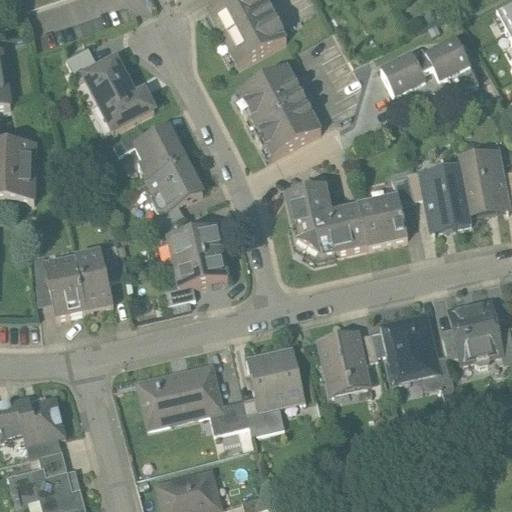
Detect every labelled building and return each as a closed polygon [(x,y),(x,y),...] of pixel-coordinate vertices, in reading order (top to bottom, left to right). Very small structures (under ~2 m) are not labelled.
[(17,0),(21,14),(60,0),(17,0)] [(286,46),(261,0),(238,0),(207,17),(237,72),(286,46)] [(511,11),(496,20),(511,49),(511,11)] [(411,63),(381,78),(394,105),(409,98),(412,104),(437,98),(434,92),(448,85),(453,95),(478,90),(456,47),(425,62),(421,54),(410,60),(411,63)] [(87,53),(65,65),(77,87),(84,84),(83,82),(98,74),(87,53)] [(2,57),(0,57),(0,114),(10,113),(2,57)] [(98,74),(83,82),(84,84),(112,137),(154,115),(144,96),(134,101),(115,65),(98,74)] [(286,74),(238,100),(243,110),(240,112),(248,126),(251,124),(258,138),(255,140),(263,154),(266,152),(272,162),(320,136),(286,74)] [(36,100),(13,105),(19,128),(41,123),(36,100)] [(41,123),(19,128),(21,140),(21,150),(35,151),(35,152),(44,152),(44,137),(41,123)] [(147,146),(135,153),(143,169),(138,172),(146,188),(147,187),(185,167),(169,135),(147,146)] [(141,136),(113,150),(119,161),(134,153),(135,153),(147,146),(141,136)] [(35,151),(0,149),(0,205),(34,207),(35,151)] [(497,163),(458,170),(460,178),(469,222),(507,214),(505,204),(500,179),(497,163)] [(185,167),(147,187),(154,201),(151,202),(150,205),(156,216),(160,217),(162,216),(163,218),(164,220),(179,212),(202,199),(185,167)] [(421,177),(407,181),(408,184),(413,207),(426,204),(422,186),(422,185),(421,177)] [(511,177),(500,179),(505,204),(511,202),(511,177)] [(422,185),(422,186),(426,204),(432,237),(471,229),(469,222),(460,178),(422,185)] [(408,184),(393,187),(397,205),(398,204),(398,205),(399,210),(413,207),(408,184)] [(357,214),(335,219),(329,215),(324,193),(285,202),(296,247),(321,263),(366,253),(357,214)] [(397,205),(357,214),(366,253),(407,243),(406,238),(399,210),(398,205),(397,205)] [(179,212),(164,220),(163,218),(150,225),(154,235),(166,233),(177,227),(184,223),(179,212)] [(154,235),(151,236),(154,248),(167,245),(167,244),(181,241),(177,227),(166,233),(154,235)] [(181,241),(167,244),(167,245),(173,270),(222,259),(216,233),(181,241)] [(101,258),(75,264),(75,267),(87,316),(113,310),(108,287),(103,264),(101,258)] [(222,259),(173,270),(179,295),(228,284),(222,259)] [(117,261),(103,264),(108,287),(122,283),(117,261)] [(44,262),(33,265),(36,292),(48,289),(49,289),(46,274),(47,273),(44,262)] [(47,273),(46,274),(49,289),(48,289),(56,323),(87,316),(75,267),(47,273)] [(491,307),(477,310),(476,311),(475,313),(476,315),(466,317),(465,314),(463,313),(448,316),(453,338),(458,361),(460,367),(473,364),(474,368),(479,371),(487,369),(490,364),(489,361),(500,358),(502,358),(497,334),(493,332),(495,327),(493,321),(490,319),(493,315),(491,307)] [(425,322),(382,331),(395,385),(437,376),(434,362),(425,322)] [(511,347),(509,332),(497,334),(502,358),(500,358),(503,370),(511,367),(511,347)] [(371,338),(356,341),(358,350),(357,350),(361,368),(362,368),(377,364),(371,338)] [(453,338),(441,341),(446,360),(447,364),(458,361),(453,338)] [(356,341),(341,345),(340,340),(329,343),(330,347),(320,349),(330,390),(349,385),(351,393),(365,390),(367,390),(362,368),(361,368),(357,350),(358,350),(356,341)] [(294,352),(246,363),(255,403),(263,437),(284,432),(279,409),(305,403),(294,352)] [(446,360),(434,362),(437,376),(444,405),(456,403),(447,364),(446,360)] [(190,375),(156,383),(157,387),(139,391),(149,432),(169,427),(166,416),(197,409),(199,419),(210,417),(221,414),(220,410),(211,374),(191,378),(190,375)] [(56,404),(31,411),(29,403),(0,410),(0,431),(1,435),(0,435),(0,441),(2,448),(5,447),(4,441),(34,433),(38,448),(39,450),(59,444),(66,443),(56,404)] [(255,403),(243,406),(249,431),(250,439),(263,437),(255,403)] [(243,405),(220,410),(221,414),(210,417),(215,438),(249,431),(243,406),(243,405)] [(59,444),(39,450),(38,448),(28,451),(31,465),(39,463),(62,457),(59,444)] [(62,457),(39,463),(43,476),(46,476),(48,484),(68,478),(62,457)] [(68,478),(48,484),(46,476),(43,476),(37,478),(37,477),(11,484),(18,511),(24,511),(44,507),(45,511),(84,511),(80,496),(73,498),(68,478)] [(219,511),(211,478),(159,491),(163,511),(219,511)] [(266,498),(241,505),(242,511),(263,511),(269,511),(266,498)]
